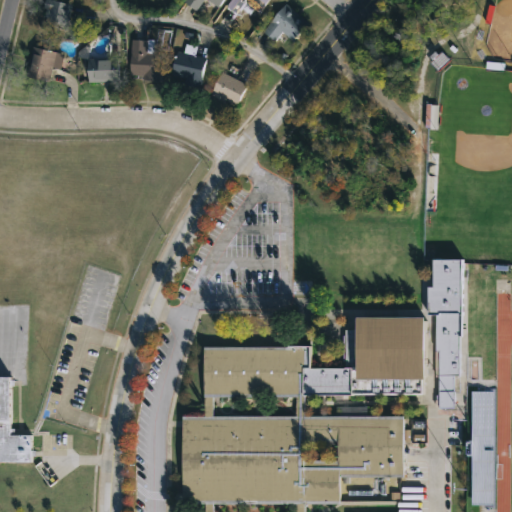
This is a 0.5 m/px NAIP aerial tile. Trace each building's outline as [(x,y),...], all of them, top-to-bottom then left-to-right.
[(65,24),(64,31),(42,25),(44,18),(42,17),(44,8),(42,8),(43,0),(51,0),(70,5),(65,24)] [(221,0),(216,7),(205,0),(201,0),(193,11),(181,2),(182,0),(221,0)] [(266,0),(258,13),(252,9),(249,14),(242,9),(245,4),(238,0),(266,0)] [(307,24),(291,42),(280,31),(272,41),(262,31),(285,4),(307,24)] [(153,40),(153,54),(160,55),(160,82),(141,81),(141,76),(128,75),(129,40),(153,40)] [(194,47),(192,56),(204,59),(199,80),(200,80),(198,89),(181,85),(183,78),(170,75),(176,51),(182,53),(184,45),(194,47)] [(62,55),(59,70),(50,68),(47,82),(24,77),(31,47),(62,54),(62,55)] [(116,60),(116,82),(86,82),(86,76),(80,76),(80,68),(86,68),(86,58),(116,58),(116,60)] [(246,86),(235,106),(224,100),(223,102),(208,94),(220,72),(246,86)] [(459,313),(459,338),(457,338),(457,375),(452,375),(452,406),(437,406),(437,349),(434,349),(434,317),(425,317),(425,289),(428,289),(429,260),(463,261),(463,313),(459,313)] [(421,341),(421,377),(419,377),(419,392),(350,392),(350,394),(302,395),(302,415),(401,415),(402,476),(337,476),(338,503),(303,503),(303,511),(202,511),(202,504),(182,504),(181,415),(203,415),(203,396),(201,396),(201,346),(308,344),(308,367),(343,367),(343,365),(344,365),(344,361),(342,361),(342,335),(344,335),(344,328),(353,328),(353,314),(421,314),(421,341)] [(0,375),(10,375),(10,419),(11,419),(11,427),(16,427),(16,433),(32,434),(32,449),(37,449),(37,456),(32,456),(32,461),(0,461),(0,375)] [(494,388),(494,508),(484,507),(484,505),(471,504),(471,453),(464,453),(464,439),(470,439),(470,390),(490,390),(490,388),(494,388)]
